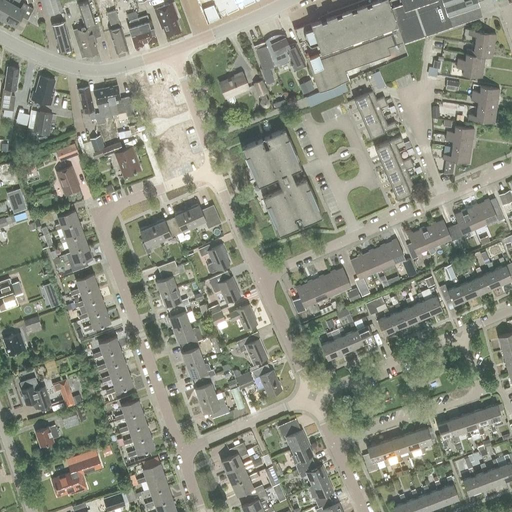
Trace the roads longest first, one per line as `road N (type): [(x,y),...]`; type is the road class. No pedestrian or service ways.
road 1 (residential): [(180,452),(104,225),(123,202),(213,169)]
road 2 (residential): [(261,280),(511,170)]
road 3 (residential): [(333,444),(481,395),(458,336)]
road 4 (unclassified): [(0,37),(87,71),(172,52)]
road 5 (residential): [(312,397),(458,336)]
road 6 (residential): [(180,452),(312,397)]
road 7 (unclassified): [(172,52),(295,0)]
road 8 (residential): [(312,397),(261,280)]
road 9 (residential): [(213,169),(172,52)]
road 10 (residential): [(261,280),(213,169)]
